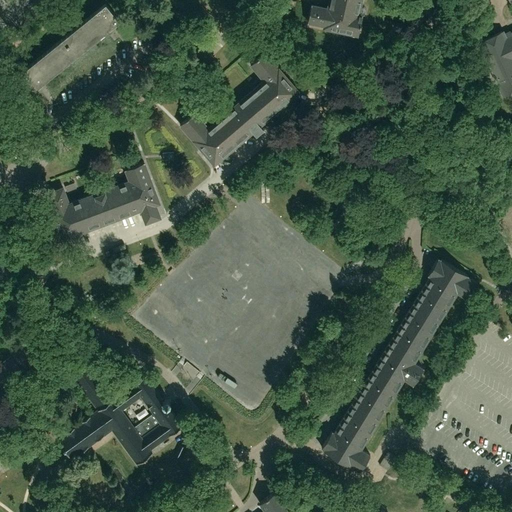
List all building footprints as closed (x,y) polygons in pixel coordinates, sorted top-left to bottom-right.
[(292,20),(296,1),(290,0),(284,0),(281,18),(292,20)] [(323,27),(358,35),(362,15),(358,14),(360,0),(328,0),(327,8),(311,4),(307,21),(324,25),(323,27)] [(17,75),(31,92),(119,21),(105,3),(17,75)] [(501,31),(478,42),(503,96),(511,91),(511,32),(504,37),(501,31)] [(180,124),(214,164),(253,131),(256,134),(263,128),(260,125),(298,92),(264,52),(250,64),(264,80),(208,128),(194,112),(180,124)] [(345,58),(341,53),(334,59),(338,64),(345,58)] [(174,160),(173,152),(162,152),(162,160),(174,160)] [(63,186),(46,193),(52,208),(50,209),(62,243),(81,236),(80,232),(83,230),(90,228),(99,225),(106,222),(114,219),(121,216),(130,213),(136,211),(140,209),(146,224),(160,219),(155,204),(159,202),(144,161),(125,168),(129,180),(125,181),(119,184),(110,187),(103,189),(95,193),(88,195),(79,198),(73,201),(69,202),(63,186)] [(350,464),(360,470),(370,454),(360,448),(403,378),(413,384),(423,368),(413,362),(457,291),(466,297),(476,281),(466,275),(467,274),(440,258),(440,259),(437,257),(427,274),(430,275),(334,432),(331,430),(321,447),(324,448),(323,449),(350,466),(350,464)] [(0,364),(0,392),(24,374),(10,357),(0,364)] [(65,432),(59,437),(58,436),(57,437),(58,438),(57,438),(71,458),(72,457),(72,458),(74,457),(73,456),(79,452),(80,452),(81,452),(80,451),(88,445),(88,446),(89,445),(95,440),(96,441),(97,440),(96,439),(103,434),(104,435),(105,434),(105,433),(111,429),(112,429),(137,463),(152,451),(150,448),(182,425),(168,405),(170,404),(170,401),(168,399),(165,398),(163,399),(145,374),(116,396),(91,362),(73,375),(97,408),(96,408),(97,409),(90,414),(90,413),(89,414),(89,415),(82,420),(81,419),(80,420),(81,421),(74,425),(73,425),(73,426),(66,431),(65,431),(64,431),(65,432)] [(379,485),(377,488),(387,494),(383,501),(394,507),(398,501),(408,507),(409,505),(415,495),(415,494),(414,494),(405,488),(406,487),(395,480),(395,482),(388,478),(385,476),(379,485)] [(289,511),(274,491),(259,502),(265,511),(289,511)]
